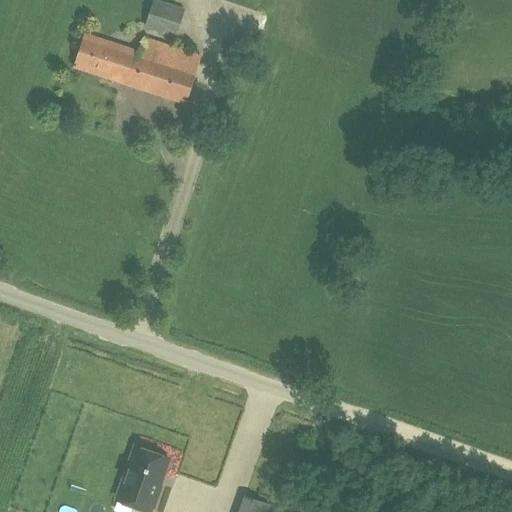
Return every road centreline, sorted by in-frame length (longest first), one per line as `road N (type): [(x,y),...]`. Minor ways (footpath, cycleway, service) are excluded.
road 1 (unclassified): [(327,404),(0,290)]
road 2 (track): [(511,470),(327,404)]
